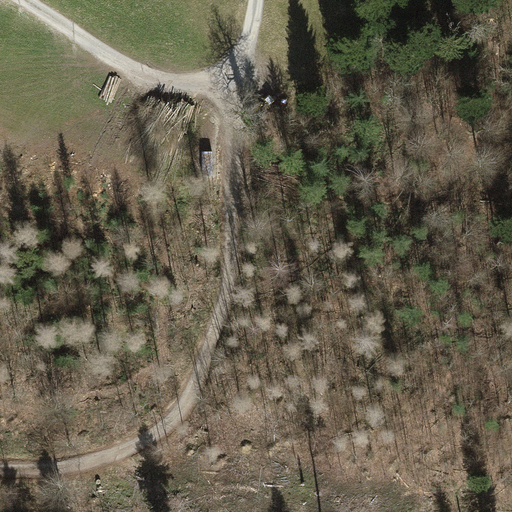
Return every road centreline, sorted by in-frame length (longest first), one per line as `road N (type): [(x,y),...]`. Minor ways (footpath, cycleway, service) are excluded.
road 1 (track): [(0,464),(72,469),(148,436),(185,394),(215,324),(230,170),(232,108),(214,74)]
road 2 (track): [(18,0),(148,82),(193,86),(225,68),(246,34),(253,0)]
